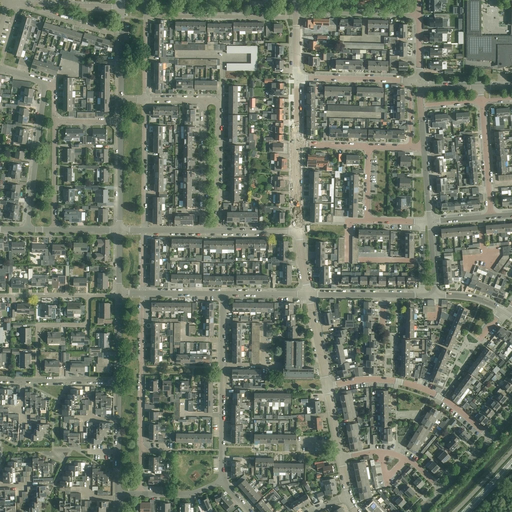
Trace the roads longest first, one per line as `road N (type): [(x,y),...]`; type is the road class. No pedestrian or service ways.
road 1 (residential): [(491,439),(441,398),(407,384),(366,379),(327,386)]
road 2 (residential): [(141,450),(142,292)]
road 3 (residential): [(145,16),(296,17)]
road 4 (residential): [(29,230),(45,82)]
road 5 (residential): [(142,230),(145,99)]
road 6 (residential): [(204,231),(205,100)]
road 7 (residential): [(38,380),(39,325),(86,323),(87,296)]
road 8 (residential): [(217,102),(217,231)]
road 9 (residential): [(419,15),(296,12)]
